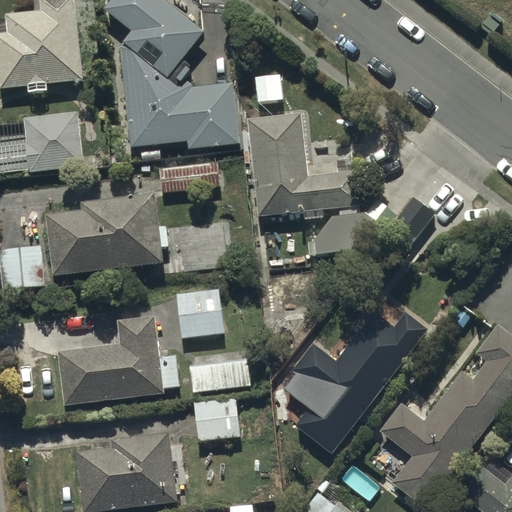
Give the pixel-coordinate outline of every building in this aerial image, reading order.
[(39,0),(41,19),(0,23),(0,78),(2,97),(28,94),(28,103),(46,101),(45,89),(84,86),(75,0),(39,0)] [(203,40),(150,0),(105,0),(108,12),(103,17),(130,40),(121,50),(128,152),(188,148),(188,156),(239,152),(235,89),(194,92),(185,84),(193,74),(182,67),(203,40)] [(291,79),(265,78),(265,105),(290,106),(291,79)] [(79,118),(25,124),(31,178),(84,173),(79,118)] [(301,121),(248,127),(249,137),(243,138),(247,179),(252,178),(257,224),(303,219),(304,225),(324,223),(324,218),(340,216),(340,222),(358,220),(357,212),(361,212),(358,178),(308,183),(301,121)] [(218,168),(159,173),(162,199),(220,194),(218,168)] [(81,208),(82,218),(48,221),(54,283),(162,270),(160,254),(168,254),(166,232),(158,233),(156,202),(151,203),(150,193),(137,194),(138,203),(81,208)] [(413,202),(388,236),(411,252),(435,219),(413,202)] [(315,244),(316,262),(364,259),(397,218),(379,203),(364,221),(332,223),(315,244)] [(301,243),(273,246),(275,267),(303,264),(301,243)] [(8,253),(11,297),(45,294),(42,250),(8,253)] [(309,294),(280,295),(281,314),(310,312),(309,294)] [(178,298),(180,343),(222,340),(220,295),(178,298)] [(301,432),(334,458),(429,337),(409,321),(397,336),(378,320),(339,370),(316,353),(297,377),(302,381),(289,398),(313,417),(301,432)] [(119,352),(57,358),(63,412),(164,402),(163,396),(179,395),(175,360),(169,361),(168,350),(158,350),(156,325),(117,329),(119,352)] [(391,488),(421,511),(424,511),(511,400),(511,343),(498,332),(477,359),(488,368),(472,388),(463,381),(425,428),(403,411),(381,439),(411,462),(391,488)] [(190,370),(193,398),(251,394),(248,365),(190,370)] [(237,403),(193,409),(198,447),(242,441),(237,403)] [(175,511),(169,441),(112,446),(112,456),(77,459),(82,511),(175,511)] [(473,511),(511,511),(511,467),(500,458),(464,505),(473,511)] [(308,511),(333,511),(318,500),(308,511)]
